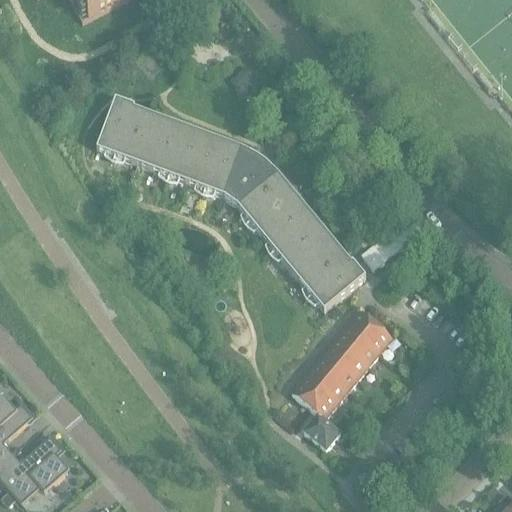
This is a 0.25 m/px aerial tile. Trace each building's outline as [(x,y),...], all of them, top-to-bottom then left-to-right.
[(129,3),(134,0),(35,0),(38,3),(43,0),(67,0),(82,28),(130,4),(129,3)] [(321,38),(328,32),(318,21),(311,27),(321,38)] [(245,70),(230,85),(240,96),(256,81),(245,70)] [(135,114),(135,112),(116,105),(97,155),(224,202),(238,211),(325,317),(366,283),(353,267),(351,268),(278,179),(265,167),(257,161),(240,152),(135,114)] [(373,275),(422,235),(410,219),(363,257),(363,263),(373,275)] [(372,236),(366,241),(352,224),(345,231),(363,252),(370,246),(376,241),(372,236)] [(379,360),(392,344),(360,317),(347,333),(379,360)] [(368,373),(379,360),(347,333),(336,346),(368,373)] [(358,386),(368,373),(336,346),(325,360),(358,386)] [(347,399),(358,386),(325,360),(314,372),(347,399)] [(336,413),(347,399),(314,372),(303,386),(336,413)] [(324,426),(336,413),(303,386),(291,400),(317,421),(324,426)] [(0,469),(13,457),(5,448),(33,423),(21,410),(16,415),(2,400),(0,401),(0,469)] [(340,439),(324,426),(317,421),(304,438),(326,456),(340,439)] [(22,467),(13,457),(0,469),(0,485),(23,511),(25,511),(22,508),(39,493),(44,498),(69,476),(56,460),(61,456),(50,443),(22,467)] [(12,511),(19,507),(11,498),(5,503),(12,511)]
